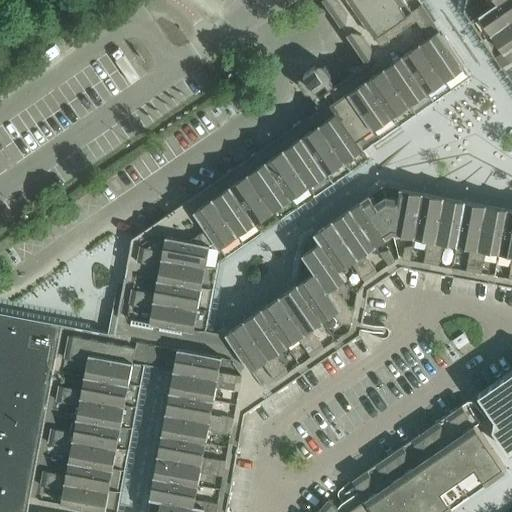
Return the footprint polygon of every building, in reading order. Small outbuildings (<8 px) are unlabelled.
[(0,511),(39,511),(40,509),(56,511),(114,511),(119,509),(146,363),(174,368),(146,511),(442,511),(487,482),(505,469),(475,425),(461,405),(353,479),(360,490),(340,504),(338,507),(328,499),(316,511),(228,511),(227,509),(245,413),(359,334),(361,327),(362,321),(368,289),(400,266),(511,287),(511,207),(383,183),(305,237),(296,282),(224,332),(205,328),(218,260),(369,155),(367,152),(364,147),(471,73),(470,73),(469,71),(468,69),(465,65),(463,61),(460,58),(452,45),(450,44),(449,41),(447,38),(444,34),(442,30),(439,27),(420,0),(326,0),(333,10),(364,56),(333,77),(322,61),(296,79),(307,95),(307,96),(310,93),(314,99),(307,104),(314,114),(133,238),(132,239),(126,271),(114,333),(61,323),(30,317),(30,318),(0,312),(0,511)] [(434,0),(447,16),(460,5),(459,0),(434,0)] [(511,0),(465,0),(463,10),(484,41),(511,81),(511,0)] [(453,339),(458,346),(468,340),(463,333),(453,339)] [(511,370),(478,394),(493,417),(493,428),(509,452),(511,450),(511,370)]
